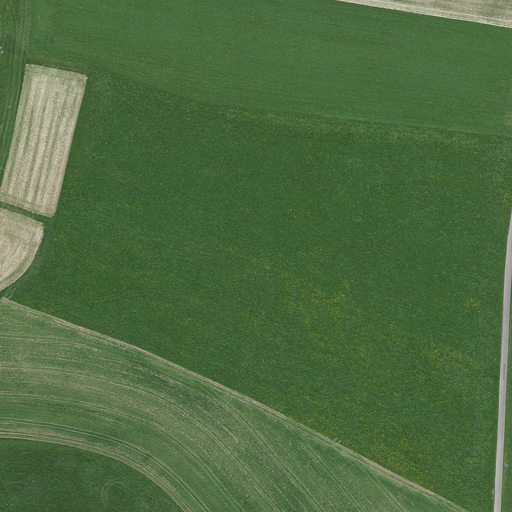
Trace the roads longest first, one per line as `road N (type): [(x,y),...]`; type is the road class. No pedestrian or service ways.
road 1 (unclassified): [(496,511),(511,237)]
road 2 (track): [(187,511),(115,456),(0,435)]
